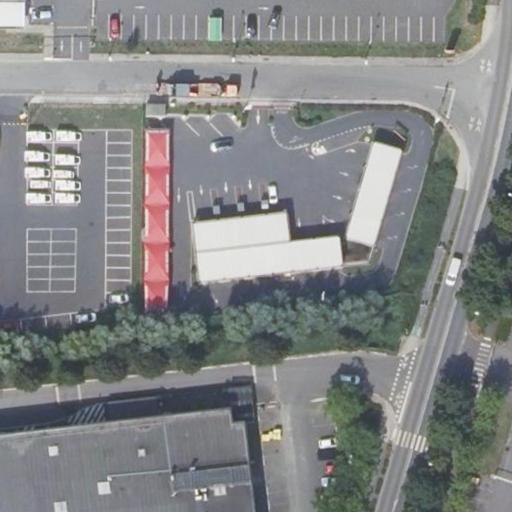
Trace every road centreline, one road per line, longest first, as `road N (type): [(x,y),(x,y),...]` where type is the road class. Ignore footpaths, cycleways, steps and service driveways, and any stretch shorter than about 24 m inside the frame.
road 1 (residential): [(0,79),(453,88),(504,103)]
road 2 (tertiary): [(392,511),(504,103)]
